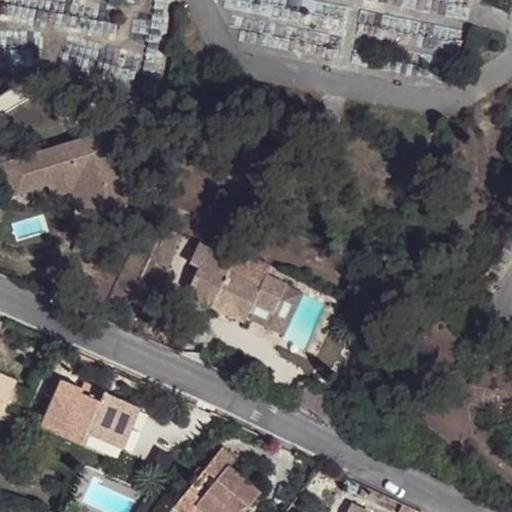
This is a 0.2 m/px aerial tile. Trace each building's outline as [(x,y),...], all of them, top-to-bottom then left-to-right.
[(95,145),(1,175),(9,200),(42,190),(68,181),(82,188),(90,214),(92,219),(117,212),(95,145)] [(68,181),(42,190),(47,204),(69,197),(76,218),(90,214),(82,188),(68,181)] [(311,248),(289,243),(286,255),(307,261),(311,248)] [(223,268),(225,269),(230,260),(203,246),(193,264),(197,266),(218,277),(223,268)] [(218,277),(197,266),(185,287),(207,298),(218,277)] [(249,281),(225,269),(223,268),(218,277),(207,298),(204,304),(243,323),(253,305),(261,288),(249,281)] [(255,273),(249,281),(261,288),(253,305),(266,310),(278,285),(255,273)] [(387,289),(389,281),(378,278),(375,286),(387,289)] [(267,396),(272,389),(273,385),(256,376),(249,388),(267,396)] [(0,384),(9,390),(12,382),(0,377),(0,384)] [(136,411),(100,396),(96,405),(78,395),(80,391),(59,381),(36,430),(77,447),(83,436),(94,415),(119,427),(126,430),(136,411)] [(0,408),(9,390),(0,384),(0,408)] [(96,405),(100,396),(81,387),(80,391),(78,395),(96,405)] [(267,396),(275,401),(279,393),(272,389),(267,396)] [(94,415),(83,436),(108,447),(119,427),(94,415)] [(117,451),(126,430),(119,427),(108,447),(117,451)] [(170,505),(177,511),(185,511),(188,509),(191,511),(238,511),(253,494),(223,467),(228,459),(215,450),(170,505)] [(350,511),(352,509),(333,500),(327,511),(350,511)]
